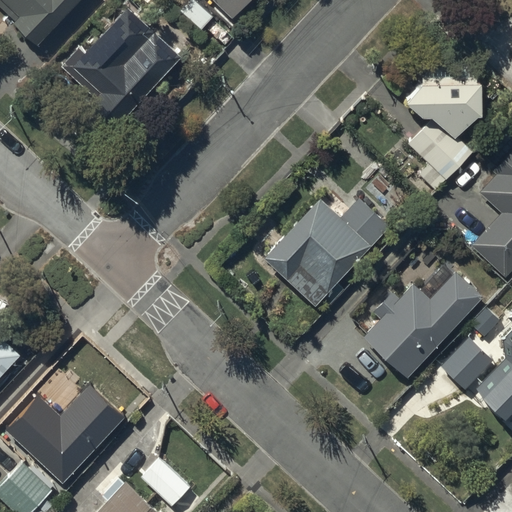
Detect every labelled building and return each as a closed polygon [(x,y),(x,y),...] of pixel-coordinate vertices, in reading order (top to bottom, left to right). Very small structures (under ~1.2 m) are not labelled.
[(0,0),(16,14),(13,17),(37,38),(71,0),(0,0)] [(87,108),(112,129),(182,49),(126,0),(124,0),(99,29),(91,22),(80,35),(88,42),(86,44),(78,37),(58,60),(98,95),(87,108)] [(188,14),(209,33),(221,20),(201,0),(188,14)] [(217,0),(231,13),(243,0),(217,0)] [(427,102),(434,108),(406,139),(430,160),(419,173),(436,189),(477,143),(458,126),(475,102),(480,101),(479,68),(465,68),(444,46),(402,85),(424,105),(427,102)] [(501,208),(470,241),(505,273),(511,264),(511,141),(492,163),(498,168),(480,189),(501,208)] [(342,210),(320,190),(264,251),(316,299),(321,293),(330,301),(344,286),(334,277),(369,239),(372,241),(391,220),(359,191),(342,210)] [(408,372),(480,291),(454,268),(452,269),(441,259),(420,283),(413,276),(399,292),(392,285),(373,305),(380,311),(363,331),(408,372)] [(0,371),(19,350),(0,333),(0,371)] [(511,419),(511,417),(511,337),(510,339),(511,340),(511,357),(480,390),(511,419)] [(0,421),(62,478),(114,422),(66,377),(61,383),(47,371),(0,421)] [(190,484),(159,454),(141,473),(172,502),(190,484)] [(27,511),(53,486),(22,456),(0,479),(0,492),(20,511),(27,511)] [(163,511),(125,476),(92,511),(163,511)]
